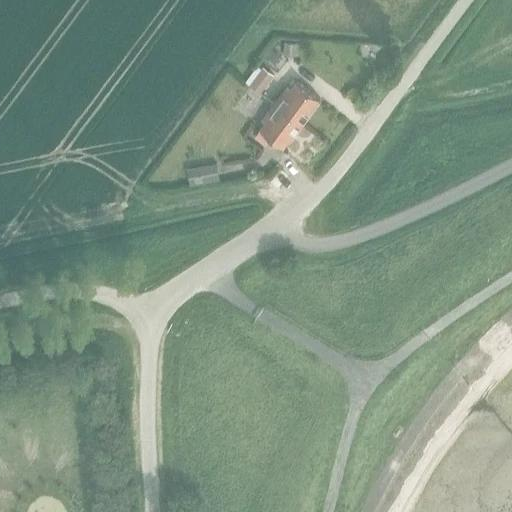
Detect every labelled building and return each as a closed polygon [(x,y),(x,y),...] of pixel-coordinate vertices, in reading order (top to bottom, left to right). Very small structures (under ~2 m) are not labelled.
[(297,55),(297,43),(284,42),(283,54),(297,55)] [(259,93),(273,74),(262,66),(260,69),(257,66),(244,82),(259,93)] [(275,99),(302,118),(320,94),(297,77),(290,85),(287,82),(275,99)] [(284,142),(302,118),(275,99),(263,114),(266,116),(258,128),(259,129),(254,135),(265,144),(273,133),(284,142)] [(190,184),(219,179),(216,163),(187,168),(190,184)]
